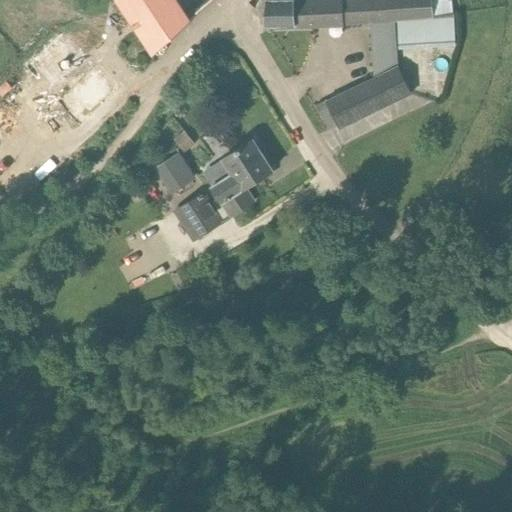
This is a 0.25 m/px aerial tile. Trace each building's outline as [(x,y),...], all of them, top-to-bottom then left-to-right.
[(113,0),(153,56),(191,21),(177,0),(113,0)] [(340,24),(340,23),(338,0),(266,0),(264,25),(340,24)] [(386,0),(338,0),(340,23),(371,21),(388,21),(386,0)] [(433,18),(431,0),(386,0),(388,21),(396,20),(433,18)] [(431,0),(433,16),(448,14),(445,0),(431,0)] [(399,49),(455,45),(454,17),(433,18),(396,20),(399,49)] [(400,67),(399,49),(396,20),(388,21),(371,21),(374,78),(328,100),(338,126),(339,128),(411,92),(398,67),(400,67)] [(28,65),(84,125),(120,91),(64,31),(28,65)] [(3,71),(0,73),(0,178),(57,131),(3,71)] [(328,100),(327,99),(315,106),(329,130),(338,126),(328,100)] [(184,131),(173,138),(183,152),(193,144),(184,131)] [(256,202),(247,187),(273,170),(253,140),(221,160),(224,164),(206,175),(232,217),(256,202)] [(153,168),(170,194),(196,178),(179,151),(153,168)] [(225,222),(205,191),(174,211),(193,242),(225,222)]
